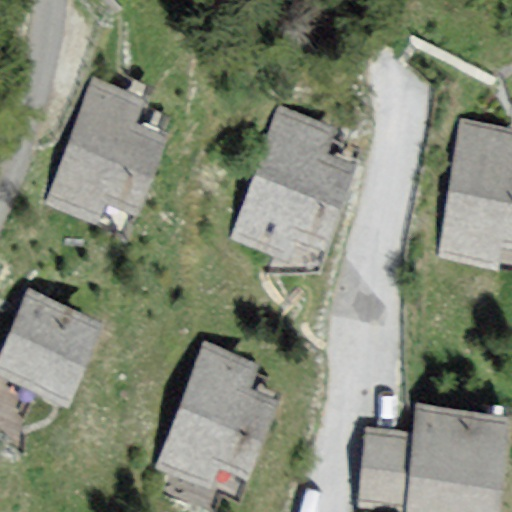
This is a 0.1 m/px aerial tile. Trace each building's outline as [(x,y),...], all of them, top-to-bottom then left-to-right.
[(137,96),(96,79),(52,188),(131,219),(166,133),(129,118),(137,96)] [(329,134),(280,117),(240,232),(316,259),(347,171),(320,161),(329,134)] [(511,132),(466,124),(443,251),(511,262),(511,162),(506,161),(511,132)] [(111,323),(32,291),(0,366),(0,376),(75,408),(111,323)] [(250,367),(208,351),(163,465),(236,493),(271,404),(240,392),(250,367)] [(422,442),(373,436),(365,502),(411,508),(410,511),(493,511),(505,423),(426,413),(422,442)]
